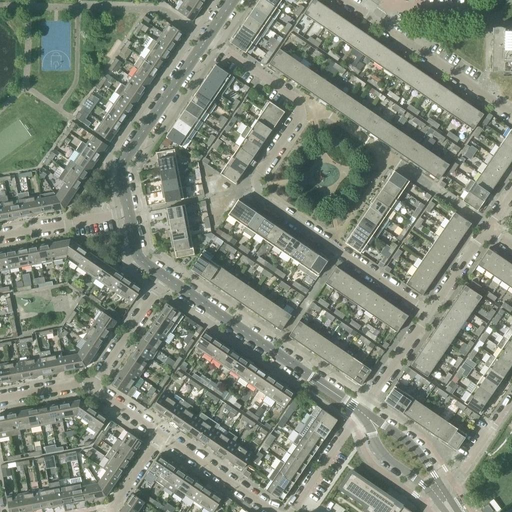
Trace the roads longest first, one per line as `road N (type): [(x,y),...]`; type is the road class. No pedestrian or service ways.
road 1 (tertiary): [(360,409),(165,278)]
road 2 (residential): [(250,191),(427,313)]
road 3 (residential): [(250,191),(299,114),(295,97),(206,39)]
road 4 (tertiary): [(128,213),(125,155),(206,39)]
road 5 (residential): [(511,112),(374,21)]
road 6 (residential): [(270,511),(161,436)]
road 7 (residential): [(0,237),(128,213)]
road 8 (residential): [(165,278),(92,383)]
road 9 (residential): [(290,511),(360,409)]
road 10 (residential): [(437,493),(452,484),(511,400)]
